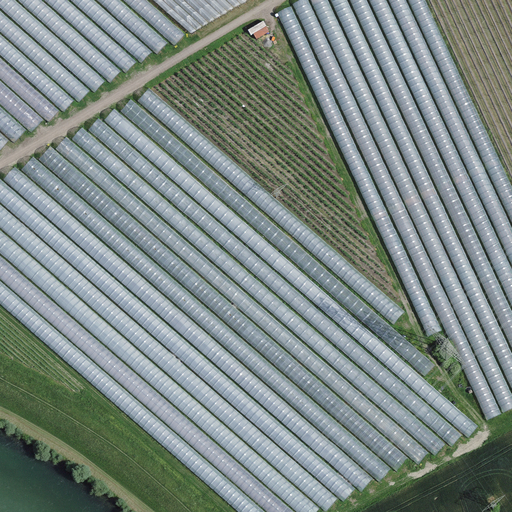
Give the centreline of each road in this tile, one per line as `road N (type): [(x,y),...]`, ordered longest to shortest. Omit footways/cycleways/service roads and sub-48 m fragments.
road 1 (track): [(277,0),(0,165)]
road 2 (track): [(0,385),(98,440),(182,511)]
